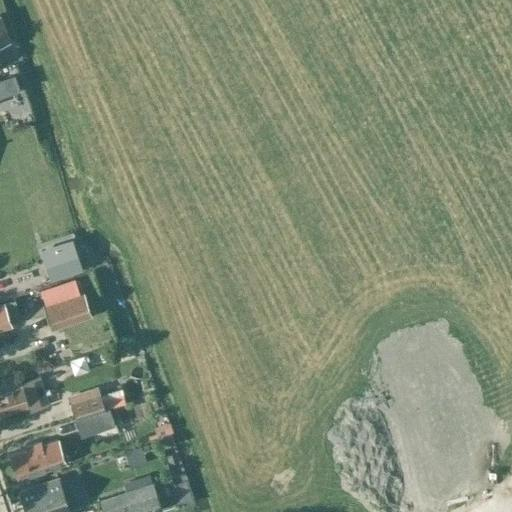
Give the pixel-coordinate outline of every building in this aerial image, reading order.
[(57,245),(41,250),(51,279),(81,269),(76,253),(61,258),(57,245)] [(52,330),(93,316),(80,278),(40,292),(52,330)] [(4,302),(0,303),(0,328),(12,325),(9,316),(20,312),(15,299),(4,303),(4,302)] [(73,370),(88,365),(84,355),(70,360),(73,370)] [(40,375),(0,387),(0,414),(28,406),(29,410),(49,404),(40,375)] [(100,393),(70,403),(75,419),(77,419),(106,409),(100,393)] [(114,424),(109,408),(106,409),(77,419),(82,435),(114,424)] [(26,449),(10,454),(13,465),(11,465),(12,471),(14,475),(16,475),(17,478),(65,463),(58,439),(41,444),(40,441),(25,446),(26,449)] [(59,475),(19,488),(26,511),(70,511),(72,511),(59,475)] [(148,511),(161,508),(152,482),(99,500),(103,511),(148,511)]
